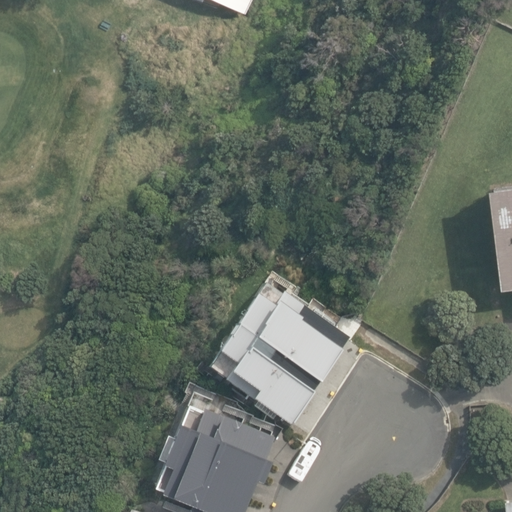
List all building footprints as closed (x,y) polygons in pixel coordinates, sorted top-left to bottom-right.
[(218,0),(245,13),(251,0),(218,0)] [(511,187),(484,191),(496,289),(511,287),(511,187)] [(290,425),(348,337),(333,328),(336,323),(321,314),(318,318),(306,310),(310,305),(292,294),(289,298),(277,290),(276,292),(263,283),(255,296),(250,292),(229,322),(230,323),(222,334),(221,334),(210,351),(212,352),(203,366),(219,376),(218,378),(290,425)] [(156,494),(201,511),(241,511),(254,481),(260,484),(268,462),(262,459),(271,437),(197,408),(189,431),(171,424),(156,464),(166,468),(156,494)] [(511,511),(511,495),(500,497),(502,510),(483,511),(511,511)]
